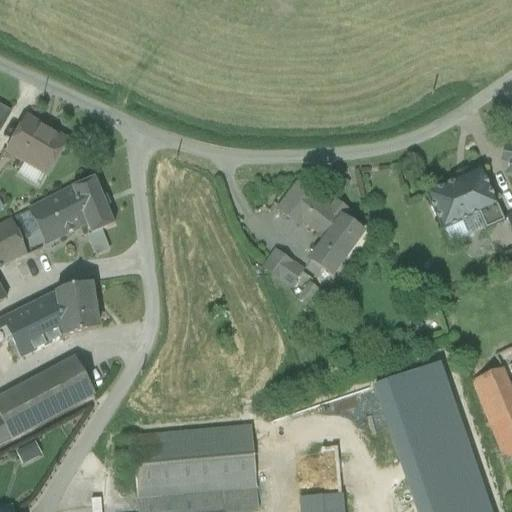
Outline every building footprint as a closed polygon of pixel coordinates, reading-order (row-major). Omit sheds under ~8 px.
[(0,129),(9,113),(0,108),(0,129)] [(65,143),(26,120),(6,153),(46,176),(65,143)] [(480,173),(427,197),(449,246),(502,223),(480,173)] [(96,179),(71,190),(28,212),(46,246),(86,225),(90,236),(88,237),(97,256),(109,251),(101,232),(114,226),(96,179)] [(316,201),(296,186),(277,212),(298,227),(301,223),(300,222),(316,201)] [(342,220),(316,200),(316,201),(300,222),(301,223),(326,241),(310,262),(330,276),(361,234),(342,220)] [(11,221),(0,227),(0,268),(26,257),(11,221)] [(294,267),(278,255),(271,265),(278,270),(274,275),(283,282),(294,267)] [(294,267),(283,282),(290,287),(301,272),(294,267)] [(90,286),(61,292),(55,295),(60,340),(95,332),(90,286)] [(305,290),(296,301),(304,307),(313,296),(305,290)] [(55,295),(1,321),(0,321),(0,347),(6,344),(16,362),(60,340),(55,295)] [(75,361),(0,399),(0,422),(11,442),(95,398),(75,361)] [(511,399),(497,361),(471,373),(505,461),(511,459),(511,399)] [(0,422),(0,447),(11,442),(0,422)] [(253,428),(134,439),(139,502),(259,491),(253,428)] [(36,442),(17,451),(23,464),(42,455),(36,442)] [(260,511),(259,491),(139,502),(140,511),(260,511)] [(335,511),(335,500),(300,503),(301,511),(335,511)]
